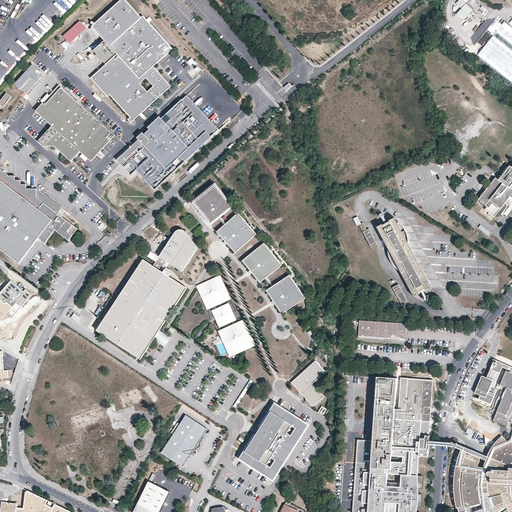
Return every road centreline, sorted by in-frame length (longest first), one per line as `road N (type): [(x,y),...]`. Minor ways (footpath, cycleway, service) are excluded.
road 1 (residential): [(19,480),(14,435),(27,375),(74,286),(279,95)]
road 2 (residential): [(434,511),(440,425),(454,375),(511,289)]
